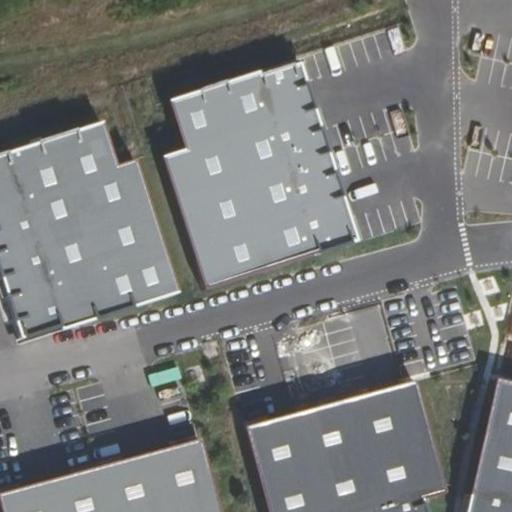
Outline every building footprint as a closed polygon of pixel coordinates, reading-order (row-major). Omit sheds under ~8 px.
[(488,33),(476,31),(470,55),(482,57),(488,33)] [(394,55),(386,32),(374,35),(382,59),(394,55)] [(500,36),(488,33),(482,57),(495,60),(500,36)] [(382,59),(374,35),(362,39),(370,63),(382,59)] [(511,38),(500,36),(495,60),(507,63),(511,38)] [(370,63),(362,39),(350,43),(358,66),(370,63)] [(358,66),(350,43),(338,47),(346,70),(358,66)] [(346,70),(338,47),(326,51),(334,74),(346,70)] [(334,74),(326,51),(314,55),(322,78),(334,74)] [(322,78),(314,55),(302,59),(310,82),(322,78)] [(495,60),(482,57),(477,81),(489,84),(495,60)] [(507,63),(495,60),(489,84),(501,87),(507,63)] [(202,293),(356,244),(298,61),(167,103),(182,152),(159,159),(202,293)] [(511,63),(507,63),(501,87),(511,89),(511,63)] [(384,108),(392,132),(405,128),(397,104),(384,108)] [(372,112),(380,136),(392,132),(384,108),(372,112)] [(360,116),(368,140),(380,136),(372,112),(360,116)] [(347,120),(355,144),(368,140),(360,116),(347,120)] [(177,295),(120,118),(0,156),(0,283),(20,345),(177,295)] [(335,124),(343,148),(355,144),(347,120),(335,124)] [(476,123),(470,148),(482,152),(488,127),(476,123)] [(323,128),(331,152),(343,148),(335,124),(323,128)] [(488,127),(482,152),(495,155),(501,130),(488,127)] [(392,132),(400,157),(413,153),(405,128),(392,132)] [(511,132),(501,130),(495,155),(507,158),(511,138),(511,132)] [(380,136),(388,161),(400,157),(392,132),(380,136)] [(368,140),(376,165),(388,161),(380,136),(368,140)] [(355,144),(364,169),(376,165),(368,140),(355,144)] [(343,148),(351,173),(364,169),(355,144),(343,148)] [(331,152),(339,177),(351,173),(343,148),(331,152)] [(470,148),(463,173),(476,177),(482,152),(470,148)] [(482,152),(476,177),(488,180),(495,155),(482,152)] [(495,155),(488,180),(501,183),(507,158),(495,155)] [(511,159),(507,158),(501,183),(511,185),(511,159)] [(403,202),(410,227),(422,223),(415,199),(403,202)] [(390,206),(398,231),(410,227),(403,202),(390,206)] [(378,209),(385,234),(398,231),(390,206),(378,209)] [(365,213),(373,238),(385,234),(378,209),(365,213)] [(353,217),(360,241),(373,238),(365,213),(353,217)] [(432,304),(457,297),(454,285),(429,292),(432,304)] [(496,325),(495,286),(464,287),(465,326),(496,325)] [(386,316),(411,309),(408,297),(383,304),(386,316)] [(436,317),(461,310),(457,297),(432,304),(436,317)] [(390,329),(415,322),(411,309),(386,316),(390,329)] [(439,329),(464,322),(461,310),(436,317),(439,329)] [(327,334),(352,327),(348,315),(323,322),(327,334)] [(302,341),(327,334),(323,322),(299,329),(302,341)] [(393,341),(418,334),(415,322),(390,329),(393,341)] [(443,342),(468,335),(464,322),(439,329),(443,342)] [(330,347),(355,339),(352,327),(327,334),(330,347)] [(306,353),(330,347),(327,334),(302,341),(306,353)] [(397,354),(422,347),(418,334),(393,341),(397,354)] [(446,354),(471,347),(468,335),(443,342),(446,354)] [(226,356),(249,349),(246,336),(222,343),(226,356)] [(334,359),(359,352),(355,339),(330,347),(334,359)] [(309,366),(334,359),(330,347),(306,353),(309,366)] [(400,366),(425,359),(422,347),(397,354),(400,366)] [(450,366),(475,359),(471,347),(446,354),(450,366)] [(229,368),(253,362),(249,349),(226,356),(229,368)] [(337,371),(362,364),(359,352),(334,359),(337,371)] [(313,378),(337,371),(334,359),(309,366),(313,378)] [(404,378),(429,372),(425,359),(400,366),(404,378)] [(233,381),(256,374),(253,362),(229,368),(233,381)] [(341,384),(366,377),(362,364),(337,371),(341,384)] [(316,391),(341,384),(337,371),(313,378),(316,391)] [(157,393),(181,386),(178,373),(153,380),(157,393)] [(236,393),(260,387),(256,374),(233,381),(236,393)] [(345,396),(369,389),(366,377),(341,384),(345,396)] [(511,511),(511,384),(494,380),(464,511),(511,511)] [(80,401),(104,395),(101,382),(76,389),(80,401)] [(444,495),(413,382),(242,429),(264,511),(428,511),(425,501),(444,495)] [(320,403),(345,396),(341,384),(316,391),(320,403)] [(160,405),(185,398),(181,386),(157,393),(160,405)] [(55,408),(80,401),(76,389),(51,396),(55,408)] [(83,414),(108,407),(104,395),(80,401),(83,414)] [(164,418),(188,411),(185,398),(160,405),(164,418)] [(58,421),(83,414),(80,401),(55,408),(58,421)] [(87,426),(111,419),(108,407),(83,414),(87,426)] [(167,430),(192,423),(188,411),(164,418),(167,430)] [(62,433),(87,426),(83,414),(58,421),(62,433)] [(90,439),(115,432),(111,419),(87,426),(90,439)] [(171,442),(195,435),(192,423),(167,430),(171,442)] [(65,446),(90,439),(87,426),(62,433),(65,446)] [(94,451),(118,444),(115,432),(90,439),(94,451)] [(69,458),(94,451),(90,439),(65,446),(69,458)] [(217,511),(198,440),(0,494),(0,511),(217,511)] [(97,464),(122,457),(118,444),(94,451),(97,464)] [(0,462),(9,460),(6,447),(0,448),(0,462)] [(72,470),(97,464),(94,451),(69,458),(72,470)] [(0,475),(13,472),(9,460),(0,462),(0,475)] [(0,489),(16,485),(13,472),(0,475),(0,489)]
